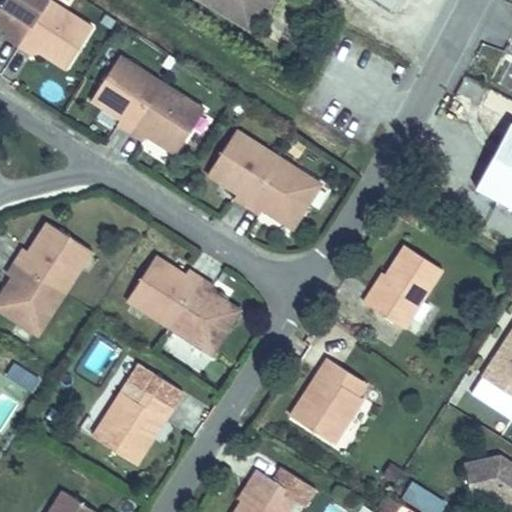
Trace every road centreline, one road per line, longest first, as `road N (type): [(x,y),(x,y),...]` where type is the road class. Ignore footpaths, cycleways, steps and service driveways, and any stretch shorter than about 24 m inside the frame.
road 1 (residential): [(473,0),(384,172),(300,292)]
road 2 (residential): [(300,292),(156,511)]
road 3 (residential): [(108,161),(300,292)]
road 4 (residential): [(0,73),(108,161)]
